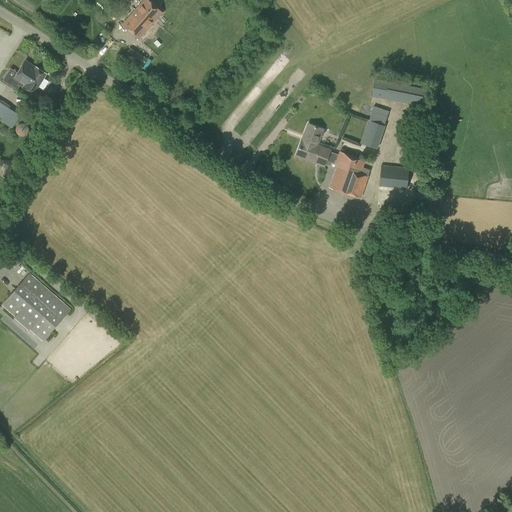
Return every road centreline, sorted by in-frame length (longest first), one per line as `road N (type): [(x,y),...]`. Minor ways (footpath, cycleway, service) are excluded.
road 1 (unclassified): [(511,265),(344,229),(240,173),(90,70)]
road 2 (unclassified): [(5,216),(37,149),(90,70)]
